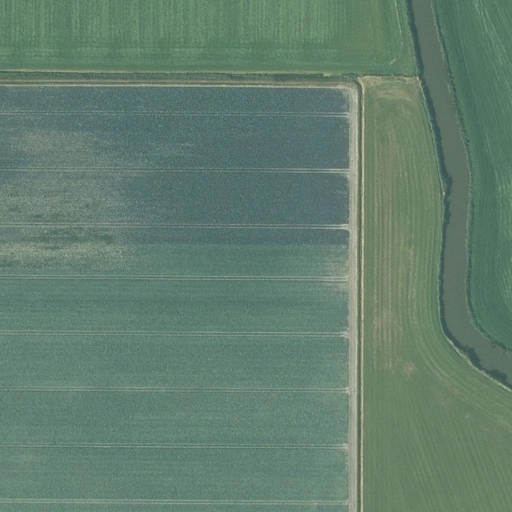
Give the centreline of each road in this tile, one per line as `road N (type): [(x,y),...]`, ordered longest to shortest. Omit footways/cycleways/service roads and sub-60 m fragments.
road 1 (track): [(353,89),(355,511)]
road 2 (track): [(511,327),(488,311),(483,146),(447,11),(451,0)]
